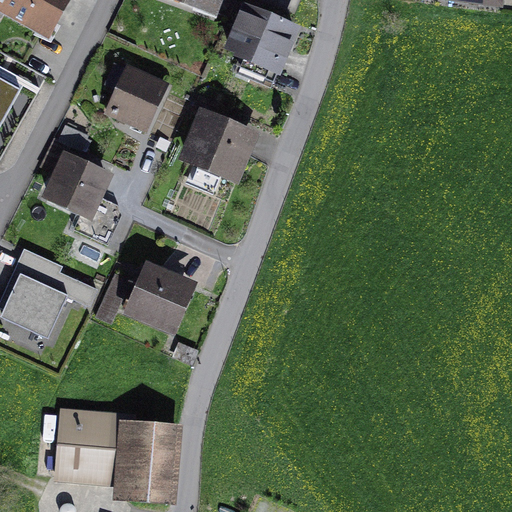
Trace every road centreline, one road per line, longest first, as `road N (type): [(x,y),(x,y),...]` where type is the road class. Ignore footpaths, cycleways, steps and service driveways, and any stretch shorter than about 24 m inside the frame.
road 1 (residential): [(334,0),(327,44),(198,399),(185,511)]
road 2 (residential): [(0,224),(109,0)]
